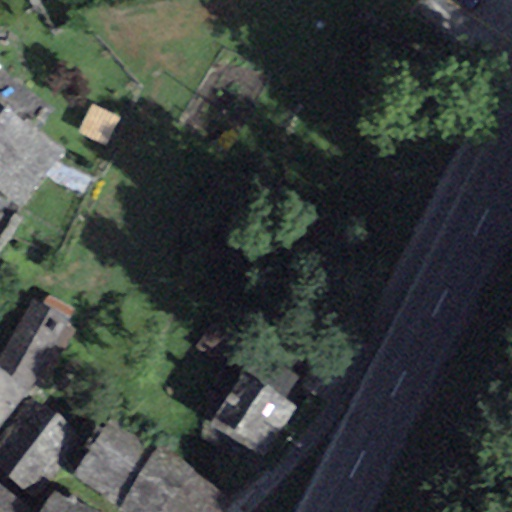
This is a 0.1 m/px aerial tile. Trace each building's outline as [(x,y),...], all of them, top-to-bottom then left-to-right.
[(1,114),(0,112),(0,194),(21,211),(66,154),(7,107),(1,114)] [(35,303),(0,358),(0,376),(24,394),(32,398),(76,329),(35,303)] [(283,397),(241,372),(214,418),(256,442),(283,397)] [(0,376),(0,425),(24,394),(0,376)] [(28,399),(23,405),(0,436),(0,472),(34,498),(79,437),(28,399)] [(153,452),(109,420),(70,473),(123,511),(231,511),(237,505),(157,446),(153,452)] [(0,511),(39,511),(0,486),(0,511)] [(84,511),(52,495),(39,511),(84,511)]
